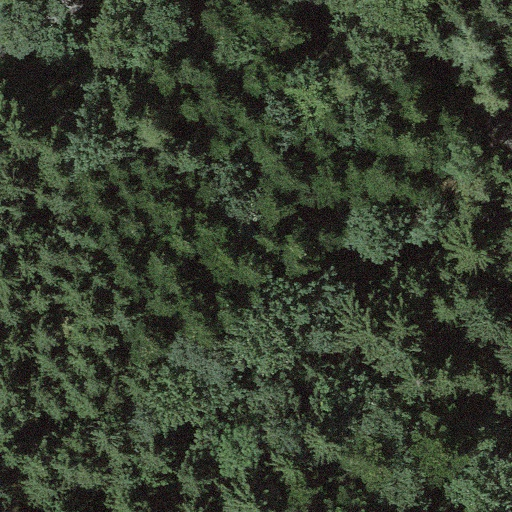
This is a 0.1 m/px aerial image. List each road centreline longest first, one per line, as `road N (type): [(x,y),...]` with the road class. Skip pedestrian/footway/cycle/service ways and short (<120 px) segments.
road 1 (track): [(511,133),(338,0)]
road 2 (track): [(0,80),(145,0)]
